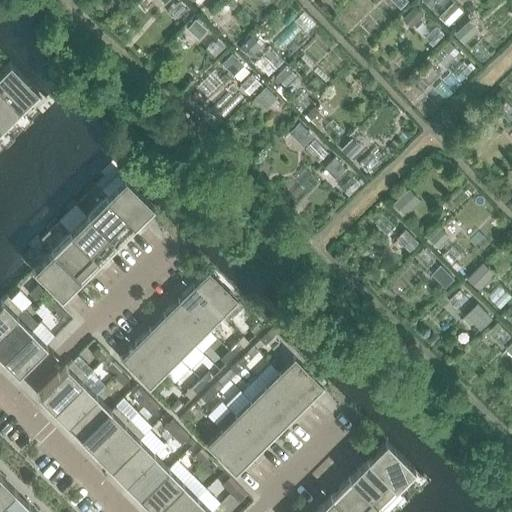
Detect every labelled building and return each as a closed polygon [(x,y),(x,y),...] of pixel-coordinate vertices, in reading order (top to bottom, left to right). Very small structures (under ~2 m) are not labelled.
[(372,0),(372,1),(387,18),(406,0),(372,0)] [(415,7),(404,18),(412,26),(423,14),(415,7)] [(194,19),(187,28),(198,38),(206,30),(200,24),(202,21),(198,17),(195,20),(194,19)] [(470,21),(456,34),(464,42),(478,30),(470,21)] [(253,33),(240,46),(249,55),(262,42),(253,33)] [(450,43),(436,57),(445,66),(459,52),(450,43)] [(231,53),(221,63),(233,74),(242,65),(231,53)] [(38,90),(10,62),(0,71),(0,90),(19,109),(38,90)] [(287,66),(276,77),(285,86),(296,75),(287,66)] [(264,87),(255,96),(265,106),(274,97),(264,87)] [(19,109),(0,90),(0,126),(1,127),(19,109)] [(313,107),(304,116),(307,119),(310,117),(315,121),(321,115),(313,107)] [(299,123),(290,132),(302,144),(311,135),(299,123)] [(352,139),(341,149),(349,157),(359,146),(352,139)] [(333,157),(324,166),(335,177),(344,167),(333,157)] [(153,206),(125,177),(106,196),(134,225),(153,206)] [(409,190),(395,203),(406,214),(420,201),(409,190)] [(134,225),(106,196),(87,214),(116,243),(134,225)] [(116,243),(87,214),(69,233),(98,261),(116,243)] [(405,227),(397,236),(411,250),(419,241),(405,227)] [(441,229),(431,238),(439,246),(448,237),(441,229)] [(98,261),(69,233),(51,251),(80,279),(98,261)] [(80,279),(51,251),(32,269),(47,285),(61,298),(80,279)] [(484,262),(468,278),(480,289),(495,273),(484,262)] [(441,266),(433,274),(446,286),(453,278),(441,266)] [(242,304),(208,269),(192,284),(222,314),(227,319),(242,304)] [(34,297),(43,289),(37,283),(28,292),(34,297)] [(222,314),(192,284),(178,299),(207,328),(222,314)] [(0,331),(17,315),(22,310),(7,295),(2,300),(0,301),(0,331)] [(55,306),(47,297),(41,303),(49,311),(55,306)] [(207,328),(178,299),(163,313),(193,343),(207,328)] [(478,303),(466,314),(481,329),(492,318),(478,303)] [(64,314),(55,306),(49,311),(58,320),(64,314)] [(193,343),(163,313),(149,327),(179,357),(193,343)] [(0,357),(2,359),(31,329),(17,315),(0,331),(0,357)] [(255,334),(264,325),(258,320),(249,328),(255,334)] [(179,357),(149,327),(135,342),(164,372),(179,357)] [(17,374),(46,345),(31,329),(2,359),(17,374)] [(265,344),(273,335),(268,330),(259,338),(265,344)] [(234,355),(242,346),(237,341),(228,349),(234,355)] [(164,372),(135,342),(119,357),(149,387),(164,372)] [(511,357),(499,346),(486,361),(508,380),(511,374),(511,357)] [(106,356),(97,348),(91,353),(100,362),(106,356)] [(225,363),(234,355),(228,349),(219,358),(225,363)] [(243,365),(252,356),(246,351),(238,359),(243,365)] [(323,385),(293,356),(278,371),(308,400),(323,385)] [(235,373),(243,365),(238,359),(229,368),(235,373)] [(52,410),(81,380),(87,375),(71,360),(36,394),(52,410)] [(120,371),(111,362),(106,368),(114,376),(120,371)] [(205,384),(213,375),(208,369),(199,378),(205,384)] [(128,379),(120,371),(114,376),(123,385),(128,379)] [(308,400),(278,371),(264,385),(293,415),(308,400)] [(196,392),(205,384),(199,378),(190,386),(196,392)] [(214,394),(223,385),(217,379),(209,388),(214,394)] [(66,424),(96,395),(81,380),(52,410),(66,424)] [(293,415),(264,385),(249,399),(279,429),(293,415)] [(206,402),(214,394),(209,388),(200,396),(206,402)] [(148,400),(140,391),(134,397),(143,405),(148,400)] [(81,439),(110,409),(96,395),(66,424),(81,439)] [(175,413),(184,404),(178,399),(169,407),(175,413)] [(279,429),(249,399),(235,414),(264,444),(279,429)] [(157,408),(148,400),(143,405),(151,414),(157,408)] [(95,453),(130,418),(115,404),(110,409),(81,439),(95,453)] [(185,423),(193,414),(188,409),(179,417),(185,423)] [(264,444),(235,414),(230,409),(216,423),(221,428),(220,428),(250,458),(264,444)] [(109,467),(139,438),(144,433),(130,418),(95,453),(109,467)] [(177,429),(169,420),(163,426),(172,434),(177,429)] [(250,458),(220,428),(205,443),(234,473),(250,458)] [(186,437),(177,429),(172,434),(180,443),(186,437)] [(124,482),(153,452),(139,438),(109,467),(124,482)] [(414,469),(385,440),(366,459),(395,488),(414,469)] [(207,458),(198,450),(193,455),(201,464),(207,458)] [(138,496),(168,467),(153,452),(124,482),(138,496)] [(215,467),(207,458),(201,464),(210,472),(215,467)] [(395,488),(366,459),(348,477),(377,506),(395,488)] [(152,511),(182,481),(168,467),(138,496),(152,511)] [(0,504),(14,490),(0,475),(0,504)] [(371,511),(377,506),(348,477),(330,495),(346,511),(371,511)] [(235,487),(227,478),(221,484),(229,492),(235,487)] [(153,511),(180,511),(196,496),(182,481),(152,511),(153,511)] [(244,495),(235,487),(229,492),(238,501),(244,495)] [(0,511),(20,511),(29,504),(14,490),(0,504),(0,511)] [(346,511),(330,495),(313,511),(346,511)] [(209,511),(211,510),(196,496),(180,511),(209,511)]
